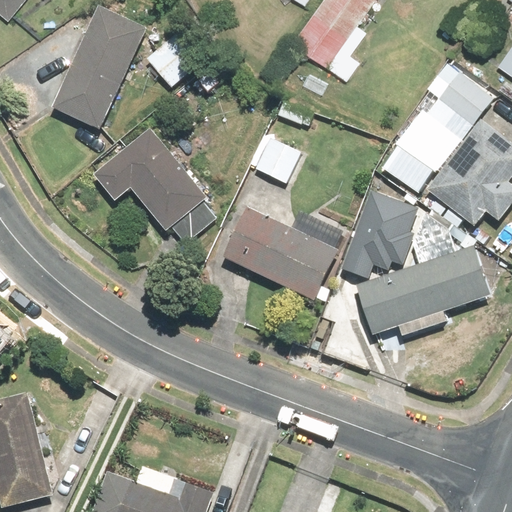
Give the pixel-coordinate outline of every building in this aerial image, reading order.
[(0,0),(0,8),(13,20),(30,0),(0,0)] [(313,0),(294,0),(307,9),(313,0)] [(376,0),(324,0),(294,45),(349,82),(364,60),(353,53),(368,31),(359,25),(376,0)] [(106,131),(152,29),(103,8),(57,109),(106,131)] [(174,32),(146,60),(172,87),(201,59),(174,32)] [(493,101),(449,64),(427,90),(470,128),(493,101)] [(511,141),(486,120),(430,190),(478,227),(489,213),(505,226),(511,216),(511,141)] [(213,200),(155,129),(98,175),(121,203),(136,190),(172,234),(213,200)] [(302,152),(272,138),(256,171),(287,186),(302,152)] [(370,192),(341,271),(369,281),(375,265),(390,270),(392,263),(402,266),(413,234),(408,233),(417,208),(370,192)] [(252,210),(228,259),(319,303),(352,235),(306,213),(297,231),(252,210)] [(479,249),(361,287),(378,338),(404,329),(408,338),(452,324),(449,314),(496,299),(479,249)] [(33,394),(0,401),(0,486),(6,511),(7,511),(60,499),(33,394)] [(141,482),(112,472),(97,511),(213,511),(220,493),(147,467),(141,482)]
